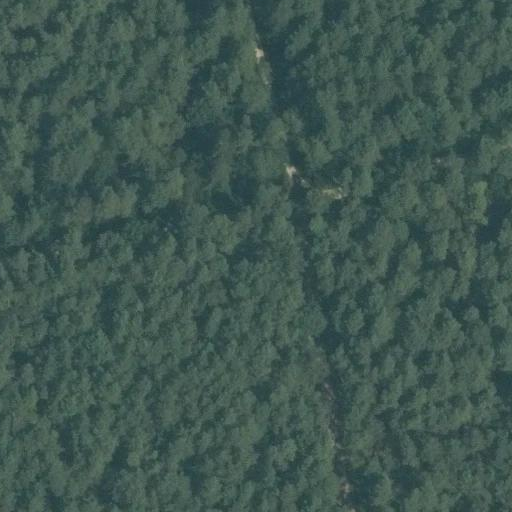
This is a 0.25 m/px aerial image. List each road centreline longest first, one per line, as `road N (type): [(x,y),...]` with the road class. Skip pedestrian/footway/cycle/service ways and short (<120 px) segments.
road 1 (track): [(0,263),(303,196)]
road 2 (track): [(511,147),(303,196)]
road 3 (track): [(245,0),(303,196)]
